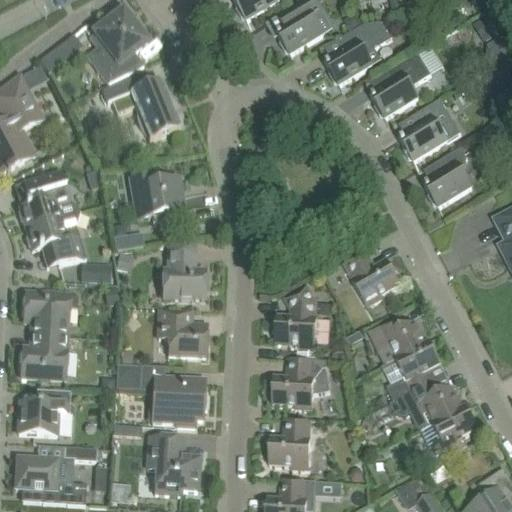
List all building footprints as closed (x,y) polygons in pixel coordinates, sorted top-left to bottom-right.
[(234,0),(232,2),(235,6),(237,10),(237,9),(238,11),(237,14),(242,21),(245,22),(247,25),(265,15),(280,5),(277,0),(234,0)] [(284,31),(276,36),(277,38),(279,40),(278,40),(281,44),(282,45),(281,48),(285,56),(289,56),(291,60),(291,59),(308,49),(324,39),(323,37),(317,27),(319,26),(321,16),(318,10),(319,10),(313,0),(311,0),(310,1),(292,12),(278,21),(284,31)] [(124,16),(124,15),(95,36),(104,48),(88,60),(109,87),(145,69),(135,56),(148,46),(134,28),(135,24),(129,16),(124,16)] [(340,90),(373,70),(364,56),(373,51),(375,53),(393,42),(382,25),(365,28),(341,42),(348,53),(325,67),(328,71),(327,71),(329,75),(330,74),(330,76),(330,79),(334,86),(337,87),(340,90)] [(53,53),(43,61),(51,71),(61,64),(53,53)] [(385,123),(403,112),(418,103),(411,91),(431,79),(417,56),(404,65),(387,75),(393,86),(371,100),(373,104),(375,108),(376,109),(375,112),(380,119),(383,120),(385,123)] [(509,69),(491,80),(497,90),(511,82),(509,69)] [(0,125),(0,177),(6,175),(7,176),(11,174),(10,172),(35,159),(21,134),(43,123),(29,98),(27,93),(20,80),(0,94),(0,114),(5,123),(0,125)] [(142,131),(147,137),(150,144),(181,131),(162,84),(131,97),(126,84),(103,94),(108,107),(112,105),(118,118),(136,110),(138,116),(139,124),(142,131)] [(440,104),(433,108),(416,118),(422,129),(399,143),(402,147),(404,151),(405,152),(404,155),(409,162),(412,163),(414,167),(432,156),(447,146),(439,132),(453,124),(440,104)] [(277,126),(270,119),(262,126),(269,134),(277,126)] [(461,152),(458,154),(441,164),(447,175),(424,189),(427,193),(426,193),(428,197),(429,197),(430,198),(429,201),(433,209),(437,209),(439,213),(457,202),(472,192),(457,169),(467,162),(461,152)] [(31,207),(20,211),(21,213),(19,216),(21,225),(24,226),(26,232),(61,221),(80,216),(78,208),(70,206),(61,175),(25,186),(31,207)] [(152,221),(153,226),(163,224),(162,219),(184,215),(178,183),(155,187),(153,178),(131,182),(135,210),(146,208),(148,221),(152,221)] [(61,221),(26,232),(28,239),(27,242),(29,250),(32,252),(33,254),(40,252),(45,271),(59,268),(79,264),(86,262),(76,229),(80,216),(61,221)] [(502,251),(511,269),(511,216),(497,225),(509,248),(502,251)] [(114,239),(116,253),(145,249),(143,234),(114,239)] [(204,289),(204,274),(193,274),(193,268),(195,268),(195,251),(169,251),(169,274),(165,274),(164,302),(204,302),(204,300),(206,299),(206,290),(204,289)] [(366,255),(362,257),(344,268),(353,284),(352,285),(368,312),(383,303),(382,300),(401,289),(387,265),(374,272),(371,267),(373,266),(366,255)] [(119,256),(116,270),(127,273),(130,258),(119,256)] [(102,266),(101,285),(111,285),(112,267),(102,266)] [(116,289),(105,292),(108,308),(120,306),(116,289)] [(298,350),(298,364),(314,364),(315,354),(316,354),(318,323),(316,323),(317,307),(307,289),(302,293),(284,303),(291,314),(291,316),(293,316),(293,321),(278,321),(276,348),(296,350),(298,350)] [(32,338),(67,340),(68,327),(69,312),(77,313),(78,299),(70,299),(70,298),(26,296),(25,325),(33,326),(32,338)] [(169,359),(186,360),(206,361),(207,335),(201,334),(201,328),(192,327),(192,314),(160,313),(159,342),(169,342),(169,359)] [(396,364),(430,347),(430,346),(428,347),(424,338),(422,339),(415,326),(405,331),(400,320),(369,336),(380,357),(390,351),(396,363),(395,363),(396,364)] [(360,334),(350,339),(354,346),(363,341),(360,334)] [(67,340),(32,338),(31,351),(23,351),(22,380),(65,382),(67,353),(67,340)] [(386,369),(385,369),(394,388),(390,390),(386,392),(394,407),(431,388),(425,377),(441,369),(430,347),(396,364),(386,369)] [(128,353),(119,354),(121,367),(130,365),(128,353)] [(314,364),(298,364),(288,363),(287,376),(290,377),(289,382),(275,381),(273,409),(295,410),(295,414),(313,414),(314,399),(331,396),(327,373),(327,365),(314,364)] [(140,393),(141,369),(117,368),(116,392),(140,393)] [(100,387),(100,394),(114,395),(115,380),(108,380),(100,387)] [(204,398),(205,383),(164,381),(155,380),(155,393),(153,424),(177,426),(177,429),(196,430),(196,423),(203,423),(203,412),(207,413),(208,398),(204,398)] [(432,428),(433,428),(467,411),(466,411),(465,412),(461,403),(459,404),(452,391),(436,399),(431,388),(394,407),(390,408),(394,417),(404,420),(409,417),(413,415),(417,421),(427,416),(433,428),(432,428)] [(19,437),(39,438),(57,439),(57,438),(58,417),(70,417),(71,395),(44,393),(43,406),(21,405),(19,437)] [(478,434),(467,411),(433,428),(433,429),(423,434),(422,434),(433,456),(422,463),(427,476),(439,469),(444,466),(467,452),(462,442),(478,434)] [(367,420),(361,430),(370,435),(376,425),(367,420)] [(311,425),(305,425),(285,424),(284,437),(286,437),(286,443),(271,442),(270,470),(292,471),(292,474),(309,475),(311,444),(309,444),(311,425)] [(114,428),(113,438),(141,440),(142,430),(114,428)] [(185,443),(165,441),(150,440),(148,472),(157,473),(156,486),(155,497),(161,498),(162,498),(181,499),(181,495),(198,496),(200,467),(201,456),(184,455),(185,443)] [(74,464),(88,464),(96,465),(97,452),(63,450),(62,463),(74,464)] [(24,492),(23,505),(86,508),(87,488),(72,487),(57,486),(58,463),(38,462),(18,461),(16,492),(24,492)] [(96,470),(95,482),(106,483),(107,471),(96,470)] [(469,511),(511,511),(511,485),(503,473),(478,489),(486,501),(469,511)] [(417,509),(433,498),(421,480),(404,489),(417,509)] [(268,503),(267,511),(314,511),(316,486),(308,486),(301,485),(282,484),(281,498),(283,498),(283,503),(268,503)] [(110,505),(128,506),(129,487),(112,486),(110,505)] [(418,511),(441,511),(433,498),(417,509),(418,511)]
